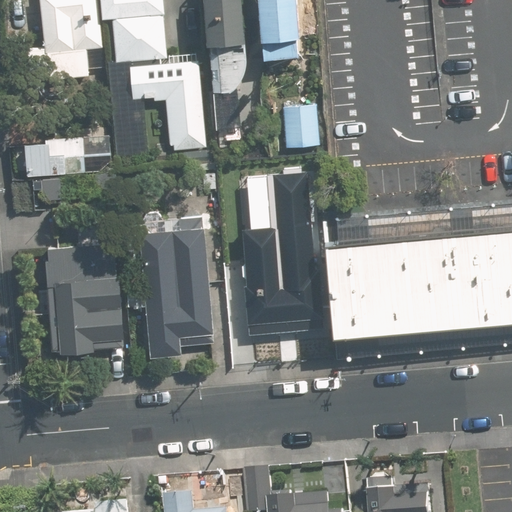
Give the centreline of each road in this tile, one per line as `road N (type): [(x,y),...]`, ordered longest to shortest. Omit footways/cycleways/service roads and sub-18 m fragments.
road 1 (residential): [(0,434),(511,391)]
road 2 (unknown): [(493,0),(508,99),(503,116),(493,130),(405,138),(382,115),(369,0)]
